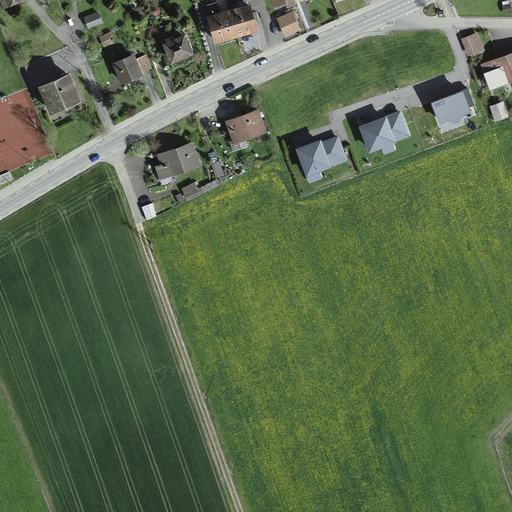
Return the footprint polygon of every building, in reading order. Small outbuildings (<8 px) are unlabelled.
[(236,0),(239,8),(229,11),(236,35),(256,29),(251,13),(258,11),(255,0),(236,0)] [(236,35),(229,11),(220,13),(216,2),(206,6),(216,40),(236,35)] [(278,19),(285,34),(299,28),(292,13),(278,19)] [(108,33),(107,33),(99,36),(104,46),(112,42),(109,37),(112,35),(111,32),(108,33)] [(476,33),(463,38),(469,54),(471,53),(472,56),(483,52),(476,33)] [(172,60),(190,52),(183,35),(165,43),(172,60)] [(511,53),(483,65),(491,86),(511,78),(511,53)] [(133,55),(114,63),(122,81),(151,68),(145,55),(135,59),(133,55)] [(41,86),(51,109),(78,97),(68,74),(41,86)] [(459,118),(461,112),(469,110),(461,91),(433,102),(440,120),(447,118),(452,120),(459,118)] [(496,118),(506,114),(503,104),(492,108),(496,118)] [(257,110),(227,121),(234,140),(231,141),(234,149),(246,145),(243,137),(264,130),(257,110)] [(399,112),(362,126),(370,148),(408,134),(399,112)] [(298,148),(307,173),(345,158),(337,137),(321,143),(320,142),(311,145),(310,143),(298,148)] [(191,143),(159,154),(163,164),(156,166),(160,177),(198,163),(191,143)] [(146,219),(156,215),(152,202),(141,206),(146,219)]
